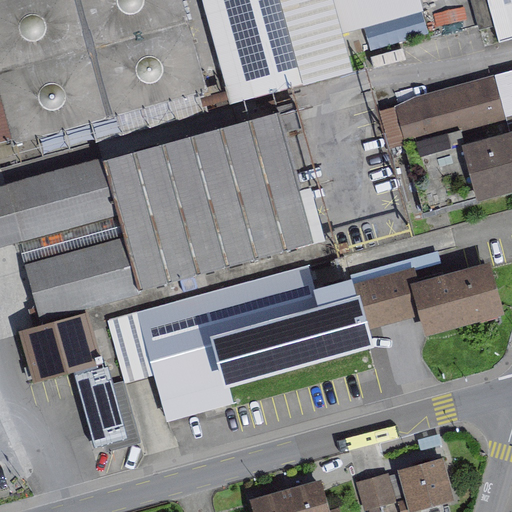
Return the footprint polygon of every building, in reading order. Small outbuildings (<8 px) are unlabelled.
[(0,0),(0,143),(194,89),(168,0),(0,0)] [(199,0),(231,110),(307,90),(281,0),(199,0)] [(281,0),(307,90),(352,78),(341,39),(422,16),(417,0),(281,0)] [(511,0),(483,0),(497,49),(511,44),(511,0)] [(511,76),(393,108),(404,149),(511,119),(511,76)] [(313,248),(278,116),(103,164),(117,219),(124,242),(138,294),(313,248)] [(511,135),(463,149),(478,203),(511,192),(511,135)] [(103,164),(0,190),(0,249),(117,219),(103,164)] [(124,242),(25,269),(39,321),(138,294),(124,242)] [(502,319),(487,267),(419,286),(415,270),(359,285),(356,272),(315,283),(310,265),(106,322),(125,389),(140,384),(154,381),(161,407),(371,348),(366,332),(419,317),(425,340),(502,319)] [(89,316),(20,336),(34,385),(104,365),(89,316)] [(443,462),(398,474),(409,511),(411,511),(454,500),(443,462)] [(387,476),(373,481),(382,509),(397,504),(387,476)] [(329,511),(321,481),(286,491),(291,511),(329,511)] [(373,481),(358,486),(366,511),(371,511),(382,509),(373,481)] [(291,511),(286,491),(251,500),(253,511),(291,511)]
